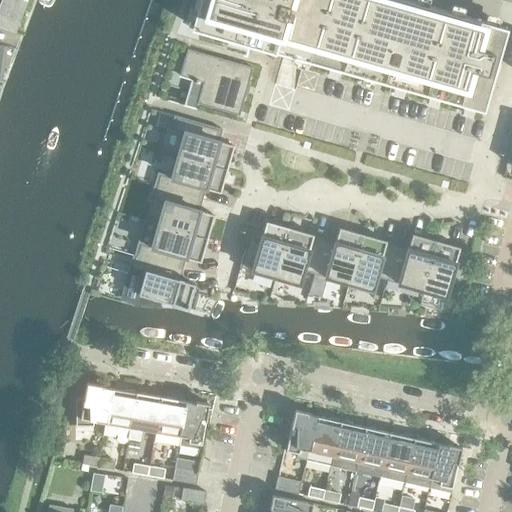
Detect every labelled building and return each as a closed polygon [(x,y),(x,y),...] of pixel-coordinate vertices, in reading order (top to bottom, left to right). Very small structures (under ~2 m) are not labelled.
[(26,0),(0,0),(0,27),(14,32),(26,0)] [(408,0),(195,0),(188,27),(219,36),(282,53),(293,56),(303,59),(482,110),(505,27),(408,0)] [(179,75),(195,80),(194,82),(198,83),(198,81),(202,82),(196,103),(238,115),(252,67),(187,49),(184,58),(179,75)] [(226,169),(233,145),(232,145),(218,141),(221,129),(173,115),(173,116),(169,129),(183,133),(177,154),(225,168),(226,169)] [(218,192),(219,192),(226,169),(225,168),(177,154),(171,174),(170,176),(157,172),(153,185),(201,199),(205,188),(218,192)] [(212,214),(198,210),(201,199),(153,185),(149,198),(163,202),(157,224),(205,237),(206,238),(213,214),(212,214)] [(265,222),(261,235),(249,232),(239,267),(274,277),(288,229),(265,222)] [(137,241),(133,255),(182,268),(185,257),(198,261),(199,261),(206,238),(205,237),(157,224),(151,245),(137,241)] [(313,273),(348,283),(361,235),(338,228),(334,242),(323,239),(313,273)] [(313,273),(323,239),(288,229),(274,277),(298,284),(302,270),(313,273)] [(411,234),(407,248),(395,245),(386,280),(421,289),(434,241),(411,234)] [(386,280),(395,245),(361,235),(348,283),(371,290),(375,277),(386,280)] [(448,283),(459,286),(460,286),(470,251),(434,241),(421,289),(444,296),(448,283)] [(133,255),(130,268),(143,272),(134,303),(133,303),(133,305),(161,307),(161,306),(159,305),(161,301),(186,308),(187,304),(186,304),(191,287),(192,287),(193,283),(179,279),(182,268),(133,255)] [(93,420),(105,422),(111,388),(102,386),(102,385),(85,382),(83,398),(74,398),(75,426),(92,426),(93,420)] [(116,424),(130,427),(136,392),(111,388),(105,422),(103,434),(114,436),(116,424)] [(141,429),(154,431),(161,396),(136,392),(130,427),(128,439),(139,440),(141,429)] [(178,445),(179,435),(185,401),(161,396),(154,431),(153,441),(178,445)] [(194,402),(185,401),(179,435),(188,437),(187,442),(201,444),(208,403),(194,401),(194,402)] [(307,412),(294,409),(285,450),(297,453),(295,458),(305,460),(315,416),(307,414),(307,412)] [(315,416),(305,460),(330,465),(340,421),(315,416)] [(364,427),(340,421),(330,465),(354,471),(357,461),(364,427)] [(364,427),(357,461),(354,471),(379,476),(389,432),(364,427)] [(404,482),(406,472),(414,438),(389,432),(379,476),(404,482)] [(406,472),(430,478),(438,443),(414,438),(406,472)] [(447,445),(438,443),(430,478),(439,480),(438,485),(451,488),(460,447),(447,444),(447,445)] [(97,467),(99,457),(85,455),(83,457),(81,464),(97,467)] [(112,459),(99,457),(97,467),(113,469),(114,462),(112,459)] [(147,475),(148,466),(135,463),(132,465),(131,472),(147,475)] [(162,468),(148,466),(147,475),(163,478),(164,471),(162,468)] [(195,483),(197,471),(174,467),(172,480),(195,483)] [(274,488),(297,494),(300,481),(277,476),(274,488)] [(180,500),(203,504),(206,491),(182,487),(180,500)] [(322,499),(324,490),(311,487),(308,489),(306,496),(322,499)] [(337,493),(324,490),(322,499),(338,503),(339,496),(337,493)] [(270,508),(268,511),(309,511),(312,504),(271,495),(269,508),(270,508)] [(356,506),(371,510),(374,500),(361,497),(357,499),(356,506)]
